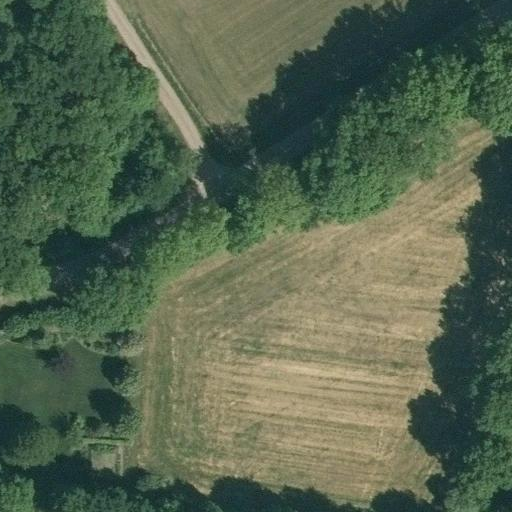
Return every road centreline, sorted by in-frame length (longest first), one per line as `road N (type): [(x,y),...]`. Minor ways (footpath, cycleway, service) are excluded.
road 1 (unclassified): [(226,184),(511,2)]
road 2 (unclassified): [(226,184),(109,256),(0,290)]
road 3 (track): [(97,0),(226,184)]
